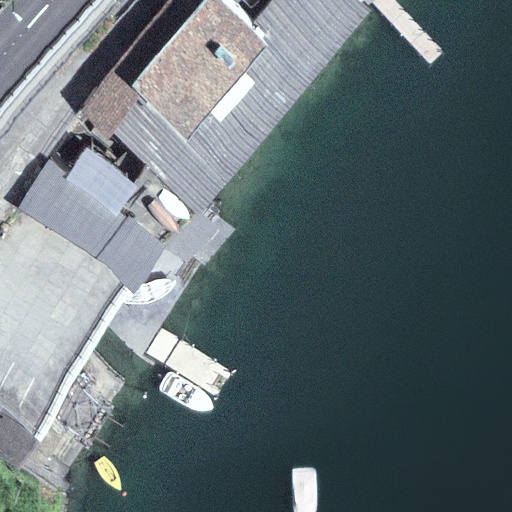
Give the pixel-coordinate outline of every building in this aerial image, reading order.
[(205,0),(168,0),(79,118),(108,140),(112,134),(141,100),(130,89),(205,0)] [(369,15),(351,0),(272,0),(249,32),(266,49),(185,139),(141,100),(112,134),(195,217),(369,15)] [(249,32),(216,0),(205,0),(130,89),(141,100),(185,139),(266,49),(249,32)] [(135,189),(83,150),(64,175),(116,214),(135,189)] [(64,175),(48,164),(15,215),(0,238),(0,463),(15,475),(124,294),(131,299),(163,249),(116,214),(64,175)]
